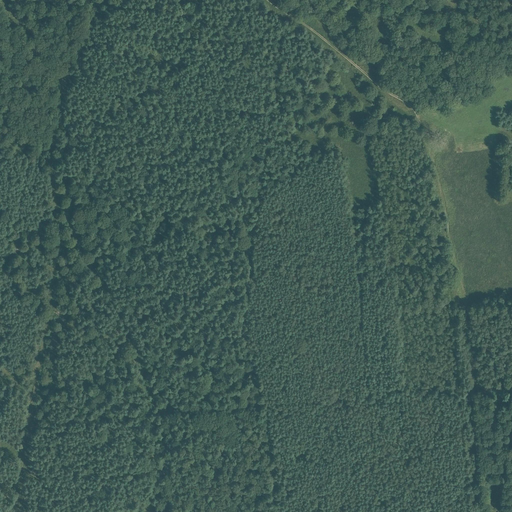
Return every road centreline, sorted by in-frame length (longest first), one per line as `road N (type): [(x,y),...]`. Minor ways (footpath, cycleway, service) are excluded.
road 1 (track): [(473,388),(464,297),(416,116),(266,0)]
road 2 (track): [(58,83),(49,123),(50,293),(16,511)]
road 3 (track): [(473,388),(479,511)]
